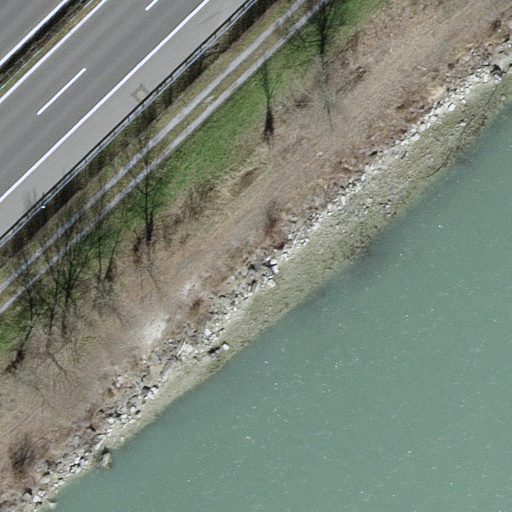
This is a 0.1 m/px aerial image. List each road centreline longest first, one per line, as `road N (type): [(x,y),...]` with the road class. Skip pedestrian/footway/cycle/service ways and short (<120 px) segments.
road 1 (track): [(0,299),(311,0)]
road 2 (motorway): [(0,152),(158,0)]
